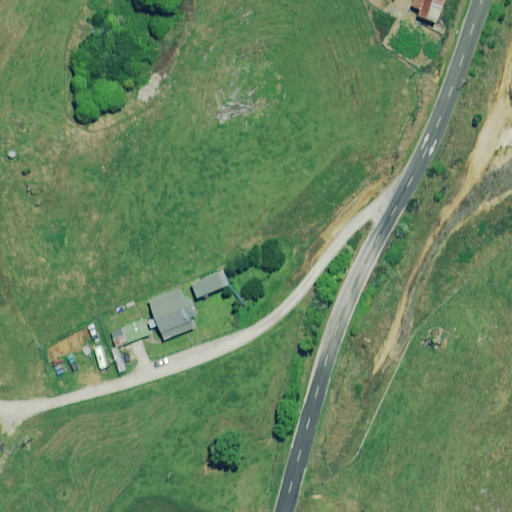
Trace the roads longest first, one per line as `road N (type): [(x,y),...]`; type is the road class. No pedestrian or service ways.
road 1 (unclassified): [(260,511),(358,274),(411,189),(480,0)]
road 2 (track): [(411,189),(332,248),(265,325),(228,347),(58,407),(0,410)]
